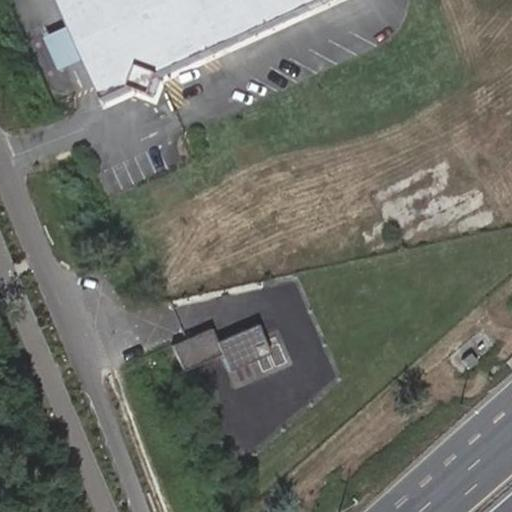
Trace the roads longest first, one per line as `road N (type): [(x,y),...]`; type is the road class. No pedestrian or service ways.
road 1 (tertiary): [(140,511),(0,164)]
road 2 (trunk): [(511,399),(404,511)]
